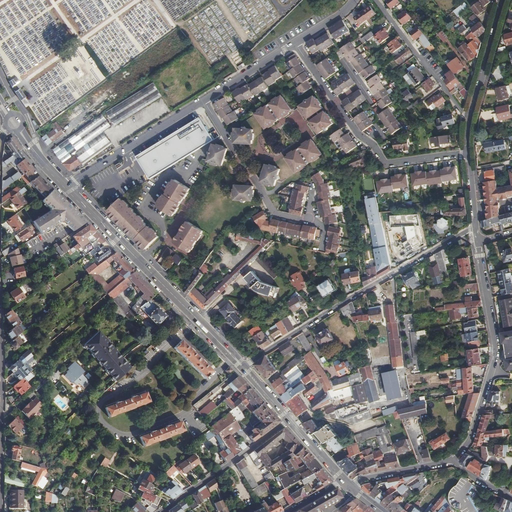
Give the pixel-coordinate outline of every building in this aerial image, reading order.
[(401,2),(399,0),(388,0),(387,1),(392,9),(401,2)] [(480,1),(473,7),(479,15),(486,9),(480,1)] [(457,15),(468,5),(464,2),(453,11),(457,15)] [(370,6),(363,12),(372,25),(374,24),(370,19),(377,14),(370,6)] [(413,18),(407,10),(399,17),(404,25),(413,18)] [(363,12),(355,18),(361,26),(367,21),(371,27),(372,25),(363,12)] [(474,13),(469,17),(474,23),(479,19),(474,13)] [(340,22),(336,24),(333,26),(329,29),(336,39),(343,35),(350,31),(344,20),(340,22)] [(482,23),(474,29),(479,36),(486,30),(486,29),(482,23)] [(477,55),(479,57),(481,48),(483,41),(479,36),(474,29),(472,27),(468,29),(464,24),(458,30),(464,38),(467,36),(472,42),(469,44),(469,45),(477,55)] [(421,29),(419,26),(411,33),(417,40),(425,34),(421,29)] [(388,31),(385,28),(375,36),(374,36),(376,40),(377,39),(381,44),(390,37),(386,32),(388,31)] [(443,31),(439,34),(444,41),(448,38),(443,31)] [(372,32),(362,39),(365,43),(374,36),(375,36),(372,32)] [(322,51),(328,47),(334,43),(328,33),(321,37),(315,41),(322,51)] [(402,40),(399,36),(389,44),(392,47),(390,49),(393,54),(399,49),(396,44),(402,40)] [(310,40),(307,42),(314,53),(320,49),(313,38),(310,40)] [(13,64),(20,74),(54,50),(54,47),(47,44),(46,41),(43,43),(45,46),(42,48),(40,47),(37,49),(35,47),(34,50),(42,49),(34,55),(32,59),(30,58),(30,55),(28,55),(27,51),(26,50),(25,53),(22,53),(23,57),(18,55),(16,57),(14,60),(12,60),(13,64)] [(341,49),(346,56),(356,49),(351,42),(341,49)] [(469,61),(477,55),(469,45),(464,49),(461,44),(457,47),(461,51),(462,51),(469,61)] [(104,76),(107,75),(90,45),(82,49),(94,71),(99,68),(104,76)] [(412,53),(409,48),(395,58),(401,66),(406,62),(404,59),(412,53)] [(348,59),(351,63),(361,56),(356,49),(346,56),(348,59)] [(288,62),(287,63),(291,69),(300,63),(301,62),(295,54),(286,59),(288,62)] [(352,62),(357,68),(367,61),(363,55),(361,56),(352,62)] [(450,60),(448,61),(457,73),(466,66),(459,58),(452,63),(450,60)] [(337,73),(332,66),(327,59),(317,65),(319,69),(322,72),(324,76),(327,80),(337,73)] [(357,68),(361,75),(363,74),(371,67),(367,61),(357,68)] [(305,70),(300,63),(291,69),(290,70),(294,77),(305,70)] [(269,70),(269,71),(276,80),(282,76),(276,66),(269,70)] [(363,74),(367,80),(377,73),(373,67),(371,67),(363,74)] [(417,67),(409,74),(417,85),(425,78),(417,67)] [(269,71),(263,75),(270,86),(276,81),(276,80),(269,71)] [(305,71),(295,78),(300,85),(307,80),(310,78),(305,71)] [(356,84),(349,74),(340,80),(347,90),(352,87),(356,84)] [(369,83),(373,89),(382,83),(383,82),(379,76),(369,83)] [(263,77),(256,81),(262,92),(269,87),(263,77)] [(430,79),(423,84),(429,92),(434,88),(433,87),(435,85),(430,79)] [(307,80),(300,85),(297,87),(302,94),(312,87),(307,80)] [(347,90),(340,80),(332,86),(339,96),(343,93),(347,90)] [(256,81),(249,85),(256,96),(262,92),(256,81)] [(117,127),(162,98),(152,82),(107,111),(117,127)] [(372,90),(376,96),(386,89),(382,83),(373,89),(372,90)] [(247,85),(240,89),(246,99),(247,100),(254,95),(247,85)] [(452,90),(451,91),(454,95),(460,90),(457,86),(452,90)] [(506,86),(497,89),(500,100),(509,97),(506,86)] [(20,87),(14,90),(19,99),(25,96),(20,87)] [(239,88),(232,93),(239,103),(246,99),(240,89),(239,88)] [(376,96),(380,102),(389,96),(391,95),(386,89),(376,96)] [(352,96),(358,106),(367,100),(360,90),(356,93),(352,96)] [(437,108),(445,102),(446,101),(440,94),(433,100),(432,98),(429,101),(432,105),(434,104),(437,108)] [(283,95),(255,114),(265,129),(268,127),(269,127),(275,123),(274,122),(284,116),(284,117),(290,113),(289,112),(292,110),(283,95)] [(315,96),(301,106),(303,109),(302,110),(306,115),(307,114),(309,118),(314,114),(316,118),(311,121),(313,124),(312,125),(316,130),(317,130),(319,133),(334,123),(326,111),(321,115),(318,111),(323,108),(315,96)] [(343,102),(349,112),(358,106),(352,96),(347,99),(343,102)] [(379,103),(383,109),(383,110),(394,103),(389,96),(380,102),(379,103)] [(114,131),(163,99),(162,98),(117,127),(113,129),(114,131)] [(214,105),(218,112),(229,105),(224,98),(214,105)] [(171,111),(163,99),(114,131),(122,143),(171,111)] [(407,109),(409,111),(419,103),(417,101),(407,109)] [(445,102),(437,108),(439,111),(447,105),(445,102)] [(223,118),(233,112),(229,105),(218,112),(222,119),(223,118)] [(511,114),(509,105),(497,108),(500,119),(511,116),(511,114)] [(378,114),(383,121),(394,114),(389,107),(378,114)] [(233,112),(223,118),(228,125),(239,119),(234,112),(233,112)] [(356,122),(359,125),(369,119),(364,112),(354,119),(356,122)] [(60,160),(63,164),(76,155),(75,153),(103,131),(111,125),(102,113),(86,125),(53,150),(56,155),(59,153),(63,158),(60,160)] [(383,121),(388,128),(398,121),(394,114),(383,121)] [(453,115),(443,118),(445,126),(456,123),(453,115)] [(201,117),(137,158),(150,179),(214,139),(201,117)] [(362,131),(373,124),(369,119),(359,125),(360,128),(362,131)] [(388,128),(392,135),(403,128),(398,121),(388,128)] [(42,138),(48,146),(65,132),(57,122),(52,125),(54,130),(42,138)] [(242,129),(236,129),(235,143),(253,144),(253,141),(254,141),(255,134),(253,134),(254,130),(247,129),(245,126),(242,129)] [(341,128),(331,136),(336,143),(339,140),(346,135),(341,128)] [(75,153),(76,155),(81,163),(111,141),(103,131),(75,153)] [(346,135),(339,140),(343,147),(353,140),(349,133),(346,135)] [(450,135),(432,137),(433,148),(443,147),(443,145),(451,144),(450,135)] [(3,150),(2,162),(19,151),(22,149),(13,137),(5,142),(11,151),(6,155),(3,150)] [(492,138),(485,139),(486,144),(484,144),(486,151),(487,151),(488,152),(506,148),(505,140),(495,141),(495,139),(492,139),(492,138)] [(288,155),(285,157),(295,172),(298,170),(299,171),(305,167),(304,166),(314,159),(314,160),(320,156),(319,155),(322,153),(313,139),(310,141),(309,140),(303,144),(304,145),(294,152),(293,151),(288,155)] [(409,139),(394,141),(395,149),(405,148),(405,150),(410,150),(409,139)] [(353,140),(343,147),(348,154),(358,146),(353,140)] [(228,149),(214,145),(209,161),(203,160),(200,164),(206,168),(209,162),(212,163),(212,165),(219,166),(219,165),(223,166),(228,149)] [(2,162),(2,172),(5,172),(5,165),(11,161),(15,166),(16,165),(23,174),(31,167),(23,157),(19,151),(2,162)] [(63,164),(70,172),(82,164),(81,163),(76,155),(63,164)] [(365,155),(350,160),(354,167),(362,163),(364,167),(371,163),(365,155)] [(271,184),(275,186),(277,180),(280,178),(278,175),(280,169),(276,167),(277,166),(270,164),(270,165),(266,164),(261,181),(264,182),(264,183),(271,185),(271,184)] [(506,169),(505,165),(486,169),(487,171),(486,171),(488,181),(497,180),(495,171),(506,169)] [(445,169),(442,170),(443,181),(459,179),(457,167),(453,167),(453,166),(445,167),(445,169)] [(23,174),(21,175),(20,176),(27,184),(38,176),(33,170),(31,167),(23,174)] [(488,181),(485,182),(488,219),(500,216),(499,200),(511,196),(511,169),(511,170),(511,177),(511,185),(497,189),(497,180),(488,181)] [(416,173),(411,173),(413,186),(429,184),(427,172),(427,171),(423,172),(423,170),(416,171),(416,173)] [(431,172),(427,172),(429,184),(429,185),(443,183),(443,181),(442,170),(431,171),(431,172)] [(319,171),(312,176),(315,181),(317,182),(318,182),(318,185),(325,183),(324,178),(319,171)] [(6,181),(2,181),(2,191),(20,176),(21,175),(18,172),(13,176),(13,175),(6,180),(6,181)] [(392,176),(392,179),(393,183),(394,183),(395,189),(409,187),(408,174),(403,175),(403,173),(396,174),(396,176),(392,176)] [(38,176),(27,184),(29,186),(31,184),(45,197),(52,190),(44,182),(38,176)] [(393,183),(392,179),(377,181),(379,194),(395,192),(395,189),(394,183),(393,183)] [(175,180),(157,206),(173,216),(175,214),(179,208),(178,207),(184,198),(185,199),(189,193),(188,193),(190,190),(175,180)] [(298,182),(296,189),(305,191),(308,192),(309,189),(309,186),(307,185),(308,182),(300,181),(298,182)] [(329,182),(325,183),(318,185),(317,185),(319,193),(330,190),(329,182)] [(247,200),(253,200),(253,186),(235,185),(235,189),(234,189),(234,196),(235,196),(235,200),(241,200),(243,203),(247,200)] [(2,204),(9,198),(18,191),(21,188),(20,187),(19,188),(17,186),(2,199),(2,204)] [(304,199),(305,191),(296,189),(294,189),(292,196),(304,199)] [(58,195),(52,190),(45,197),(42,200),(50,208),(50,210),(33,222),(36,227),(40,233),(41,234),(62,220),(73,231),(86,222),(69,206),(58,195)] [(330,190),(319,193),(321,201),(330,199),(332,198),(330,190)] [(18,191),(9,198),(17,209),(26,202),(18,191)] [(465,193),(460,193),(460,201),(447,202),(448,207),(443,208),(443,209),(441,209),(442,215),(467,213),(465,193)] [(304,199),(292,196),(290,204),(292,204),(302,207),(304,199)] [(378,266),(380,277),(386,273),(392,269),(381,212),(377,196),(365,198),(375,253),(378,266)] [(331,206),(330,199),(321,201),(318,201),(320,209),(331,206)] [(137,243),(143,248),(143,247),(146,250),(158,237),(156,235),(156,234),(152,229),(151,230),(148,227),(147,228),(145,226),(146,225),(143,222),(144,222),(139,217),(138,218),(133,212),(134,211),(131,209),(131,210),(128,207),(129,206),(124,202),(123,202),(120,200),(108,212),(111,215),(110,215),(115,220),(115,219),(117,218),(119,221),(118,222),(117,222),(120,225),(120,224),(126,230),(125,230),(130,235),(131,235),(134,237),(135,236),(138,238),(136,239),(136,240),(138,242),(137,243)] [(302,207),(292,204),(290,212),(302,215),(303,207),(302,207)] [(331,206),(320,209),(322,217),(325,216),(333,214),(331,206)] [(263,211),(253,217),(258,224),(266,219),(268,218),(263,211)] [(511,212),(501,215),(504,224),(511,221),(511,212)] [(10,223),(16,231),(23,225),(17,218),(18,217),(15,214),(7,221),(9,224),(10,223)] [(217,214),(214,220),(219,223),(223,218),(217,214)] [(333,214),(325,216),(327,224),(338,221),(336,214),(333,214)] [(500,216),(488,219),(482,220),(484,226),(499,222),(501,231),(505,230),(501,215),(500,216)] [(411,218),(394,221),(397,234),(403,233),(404,232),(404,230),(410,229),(409,225),(412,224),(411,218)] [(266,219),(258,224),(261,230),(270,231),(272,222),(267,221),(266,219)] [(272,222),(270,231),(277,233),(280,221),(272,219),(272,222)] [(449,222),(444,219),(439,221),(438,226),(442,230),(448,228),(449,222)] [(280,221),(277,233),(285,234),(288,223),(280,221)] [(183,228),(199,237),(203,232),(188,222),(186,225),(183,228)] [(288,223),(285,234),(293,236),(296,225),(288,223)] [(75,241),(73,243),(75,246),(78,244),(95,231),(92,228),(89,225),(73,236),(75,241)] [(296,225),(293,236),(301,238),(301,237),(304,226),(296,225)] [(304,226),(301,237),(309,238),(312,227),(304,225),(304,226)] [(342,229),(330,226),(329,231),(329,234),(330,234),(340,236),(342,229)] [(34,237),(40,233),(36,227),(33,230),(34,232),(31,234),(34,237)] [(312,227),(309,238),(315,240),(316,235),(319,236),(320,230),(317,229),(317,228),(312,227)] [(25,228),(14,236),(18,242),(21,240),(22,241),(30,236),(28,233),(30,231),(29,229),(26,231),(25,228)] [(189,253),(199,237),(183,228),(179,234),(180,234),(181,235),(180,238),(178,237),(177,236),(176,239),(174,243),(189,253)] [(95,231),(78,244),(80,247),(89,241),(91,243),(91,244),(86,247),(88,251),(85,253),(86,254),(90,251),(100,244),(101,245),(105,241),(100,235),(95,231)] [(263,238),(240,233),(238,239),(262,244),(263,238)] [(340,236),(330,234),(329,239),(328,242),(340,245),(342,237),(340,236)] [(276,241),(263,238),(262,244),(267,249),(276,241)] [(59,241),(53,245),(60,255),(69,249),(64,242),(61,244),(59,241)] [(340,245),(328,242),(327,247),(326,252),(333,253),(338,253),(340,245)] [(104,250),(101,245),(100,244),(90,251),(97,261),(108,253),(106,249),(104,250)] [(267,249),(262,244),(230,275),(235,280),(256,260),(261,255),(267,249)] [(18,247),(8,254),(8,256),(10,256),(12,266),(23,263),(21,254),(19,254),(18,247)] [(170,258),(173,249),(167,247),(164,256),(170,258)] [(448,247),(442,250),(445,258),(449,258),(451,255),(448,247)] [(511,249),(503,252),(505,262),(511,260),(511,249)] [(442,250),(436,253),(440,270),(432,273),(436,287),(452,283),(445,258),(442,250)] [(134,270),(123,259),(116,251),(97,266),(88,273),(107,294),(134,270)] [(176,255),(172,260),(179,265),(183,260),(176,255)] [(261,255),(256,260),(275,279),(280,274),(261,255)] [(460,259),(462,268),(471,266),(470,257),(460,259)] [(335,258),(329,264),(335,273),(339,270),(335,258)] [(378,266),(373,267),(374,271),(374,272),(371,273),(368,258),(366,258),(369,276),(370,282),(375,279),(380,277),(378,266)] [(168,261),(162,267),(167,272),(175,264),(172,261),(171,263),(168,261)] [(94,263),(86,269),(88,273),(97,266),(94,263)] [(462,268),(463,276),(473,274),(471,266),(462,268)] [(22,267),(14,269),(15,278),(24,276),(22,267)] [(500,277),(509,276),(509,273),(508,273),(508,270),(510,270),(510,268),(499,271),(500,277)] [(134,270),(107,294),(118,305),(124,311),(122,313),(125,316),(128,320),(140,308),(144,304),(142,302),(139,304),(137,302),(132,307),(133,308),(131,309),(119,294),(132,282),(138,288),(136,289),(141,297),(146,302),(149,299),(156,293),(145,281),(134,270)] [(185,289),(190,295),(195,288),(204,274),(198,270),(185,289)] [(199,292),(193,298),(197,301),(205,310),(235,280),(230,275),(226,270),(221,275),(224,278),(223,279),(225,281),(216,289),(214,287),(206,295),(202,291),(200,293),(199,292)] [(295,278),(292,280),(295,286),(297,285),(299,289),(305,286),(303,283),(305,282),(304,281),(306,280),(300,270),(293,274),(295,278)] [(415,270),(404,276),(406,278),(405,279),(406,283),(408,282),(409,285),(412,284),(414,290),(424,289),(419,280),(415,270)] [(253,271),(245,278),(256,290),(260,293),(276,297),(279,287),(267,283),(263,281),(253,271)] [(360,271),(352,272),(354,282),(362,280),(360,271)] [(352,272),(344,274),(346,284),(350,283),(351,289),(355,288),(354,282),(352,272)] [(510,279),(509,276),(500,277),(501,284),(502,284),(511,282),(511,280),(510,281),(509,279),(510,279)] [(330,278),(319,285),(325,296),(337,289),(330,278)] [(511,293),(511,282),(502,284),(504,295),(511,293)] [(469,284),(470,291),(478,291),(478,283),(469,284)] [(9,286),(2,288),(3,294),(15,286),(13,284),(9,286)] [(17,288),(10,294),(16,303),(24,297),(17,288)] [(190,295),(193,298),(199,292),(195,288),(190,295)] [(297,297),(290,301),(295,311),(302,307),(301,305),(308,302),(301,295),(297,298),(297,297)] [(447,307),(436,308),(437,311),(450,309),(478,306),(483,306),(482,300),(473,301),(473,296),(467,296),(467,302),(447,305),(447,307)] [(511,298),(501,300),(505,327),(511,325),(511,298)] [(144,304),(140,308),(157,325),(166,316),(149,299),(146,302),(144,304)] [(353,301),(349,303),(353,313),(356,322),(371,319),(370,311),(368,312),(369,313),(358,315),(353,301)] [(238,312),(230,303),(223,310),(229,317),(228,318),(236,327),(244,321),(237,313),(238,312)] [(341,308),(346,317),(353,313),(349,303),(341,308)] [(386,305),(394,367),(404,365),(401,337),(399,338),(397,320),(396,321),(394,304),(386,305)] [(124,311),(118,305),(109,314),(117,324),(125,316),(122,313),(124,311)] [(369,308),(370,311),(371,319),(372,321),(374,321),(374,319),(383,317),(382,305),(369,308)] [(450,309),(451,320),(462,319),(461,314),(470,313),(470,318),(479,317),(478,306),(450,309)] [(5,315),(9,321),(17,315),(18,314),(17,311),(13,314),(11,310),(5,315)] [(17,315),(9,321),(14,327),(18,324),(20,323),(18,319),(19,318),(17,315)] [(288,317),(272,327),(274,330),(271,331),(275,337),(283,332),(285,335),(295,328),(288,317)] [(466,324),(467,333),(479,331),(477,321),(469,322),(469,323),(466,324)] [(14,327),(7,333),(11,339),(22,330),(21,328),(22,328),(21,326),(20,327),(18,324),(14,327)] [(258,324),(251,330),(256,337),(255,337),(264,348),(273,342),(268,336),(271,334),(269,331),(268,332),(267,331),(266,331),(265,329),(263,330),(258,324)] [(27,328),(9,342),(14,348),(23,341),(21,338),(20,339),(19,337),(28,330),(27,328)] [(324,345),(335,338),(328,328),(317,335),(324,345)] [(425,330),(417,332),(418,342),(421,341),(420,335),(426,334),(425,330)] [(479,331),(467,333),(469,342),(471,341),(472,346),(479,345),(478,340),(480,340),(479,331)] [(511,331),(504,333),(504,334),(503,334),(507,357),(510,356),(510,360),(508,360),(509,370),(511,369),(511,331)] [(304,332),(298,335),(308,352),(311,351),(314,348),(304,332)] [(417,332),(411,333),(414,359),(420,358),(418,342),(417,332)] [(97,333),(83,346),(85,348),(83,351),(84,353),(87,355),(90,354),(117,382),(131,370),(127,364),(126,365),(122,361),(123,360),(104,340),(103,341),(101,339),(102,338),(97,333)] [(290,340),(280,347),(285,355),(295,349),(290,340)] [(181,341),(174,348),(205,378),(212,371),(204,363),(201,360),(192,352),(193,351),(190,348),(189,349),(181,341)] [(388,348),(367,352),(369,359),(389,354),(388,348)] [(482,355),(480,348),(469,350),(470,357),(482,355)] [(327,373),(311,351),(308,352),(304,355),(314,370),(320,378),(327,373)] [(36,354),(27,361),(29,364),(38,357),(36,354)] [(267,354),(255,364),(262,371),(268,378),(278,370),(274,365),(267,354)] [(274,386),(276,388),(288,379),(285,375),(286,373),(301,362),(305,359),(303,355),(299,357),(298,356),(288,364),(289,366),(282,372),(283,373),(280,376),(281,377),(278,380),(277,379),(276,379),(275,380),(276,381),(273,383),(274,386)] [(482,355),(470,357),(471,365),(483,363),(482,355)] [(9,368),(13,373),(23,364),(27,361),(24,358),(20,361),(19,359),(9,368)] [(313,371),(305,359),(301,362),(309,374),(313,371)] [(84,372),(73,362),(66,369),(68,370),(65,373),(67,374),(63,378),(71,386),(73,384),(76,386),(78,384),(83,388),(88,383),(81,375),(84,372)] [(345,362),(338,365),(340,370),(338,370),(341,375),(350,371),(345,362)] [(13,373),(11,375),(13,378),(16,376),(20,381),(23,379),(30,373),(23,364),(13,373)] [(371,364),(359,368),(360,372),(361,377),(364,376),(371,402),(381,399),(371,364)] [(464,368),(465,378),(473,377),(472,367),(464,368)] [(320,378),(314,370),(313,371),(309,374),(304,378),(303,379),(307,384),(313,380),(315,382),(320,378)] [(397,370),(385,373),(391,399),(403,396),(397,370)] [(360,372),(333,380),(336,385),(350,381),(352,383),(363,381),(361,377),(360,372)] [(288,379),(276,388),(279,391),(282,395),(290,390),(289,389),(292,387),(303,379),(304,378),(302,375),(296,379),(297,380),(293,382),(286,373),(285,375),(288,379)] [(318,401),(314,407),(316,410),(333,401),(333,398),(328,391),(334,388),(327,373),(320,378),(327,392),(323,394),(326,397),(318,401)] [(238,375),(226,387),(225,391),(226,392),(223,395),(226,398),(227,397),(237,389),(245,382),(242,379),(238,375)] [(473,377),(465,378),(466,385),(474,384),(473,377)] [(20,381),(14,387),(21,395),(30,387),(26,383),(23,379),(20,381)] [(247,385),(245,382),(237,389),(241,393),(237,397),(238,398),(232,403),(227,397),(226,398),(223,400),(231,410),(236,406),(241,402),(244,399),(245,398),(242,395),(250,388),(247,385)] [(307,388),(304,390),(306,393),(305,394),(307,397),(319,388),(315,382),(307,388)] [(363,382),(351,385),(353,390),(355,396),(357,402),(368,400),(363,382)] [(58,383),(54,387),(62,394),(65,391),(61,387),(61,386),(58,383)] [(285,399),(287,402),(298,394),(304,390),(307,388),(303,383),(295,389),(292,387),(289,389),(290,390),(282,395),(285,399)] [(474,384),(466,385),(467,393),(475,392),(475,393),(481,392),(482,388),(475,389),(474,384)] [(353,390),(351,385),(335,389),(334,388),(328,391),(333,398),(353,390)] [(255,394),(250,388),(242,395),(245,398),(244,399),(255,409),(263,403),(255,394)] [(491,391),(487,403),(491,403),(491,404),(492,404),(493,406),(494,406),(495,405),(496,403),(499,403),(500,391),(491,391)] [(109,417),(149,402),(146,392),(135,396),(131,397),(131,398),(119,402),(116,403),(116,404),(105,408),(109,417)] [(481,392),(475,393),(472,393),(463,418),(468,417),(473,416),(477,404),(481,392)] [(298,416),(309,408),(298,394),(287,402),(292,409),(298,416)] [(353,403),(337,411),(340,417),(345,419),(370,410),(369,403),(368,400),(357,402),(355,396),(351,398),(353,403)] [(263,403),(255,409),(244,399),(241,402),(252,412),(253,411),(262,423),(254,429),(260,436),(266,431),(279,421),(269,410),(263,403)] [(28,419),(39,408),(31,400),(20,411),(28,419)] [(212,402),(198,413),(202,418),(216,406),(212,402)] [(428,403),(399,409),(401,418),(420,414),(423,422),(429,421),(428,403)] [(245,417),(236,406),(231,410),(210,427),(211,429),(215,435),(217,433),(234,456),(247,446),(243,442),(242,441),(237,445),(230,435),(241,427),(237,422),(245,417)] [(334,406),(326,409),(328,413),(329,413),(330,416),(333,415),(333,416),(340,417),(337,411),(334,406)] [(401,418),(399,409),(393,412),(395,418),(397,417),(399,424),(403,423),(401,418)] [(370,410),(345,419),(351,422),(352,422),(353,423),(372,416),(370,410)] [(478,432),(487,432),(486,430),(487,428),(489,429),(489,427),(487,427),(490,418),(498,418),(498,414),(484,415),(478,432)] [(19,415),(8,426),(16,434),(22,427),(24,429),(26,428),(19,415)] [(313,419),(303,423),(308,428),(313,434),(316,432),(324,428),(322,426),(321,426),(319,424),(317,425),(313,419)] [(144,445),(184,430),(181,421),(171,425),(170,425),(166,426),(166,427),(155,431),(154,430),(151,432),(151,433),(141,436),(144,445)] [(324,428),(316,432),(326,442),(327,441),(336,435),(338,434),(328,423),(324,428)] [(377,427),(355,435),(357,442),(358,442),(377,436),(384,434),(390,432),(387,425),(378,428),(377,427)] [(279,431),(266,441),(249,454),(256,466),(260,463),(256,458),(258,457),(268,471),(276,466),(291,456),(302,447),(285,427),(279,431)] [(511,435),(509,430),(504,430),(504,428),(494,429),(494,431),(487,432),(478,432),(476,441),(473,444),(480,445),(484,446),(485,437),(511,435)] [(215,435),(211,429),(208,431),(211,436),(214,435),(222,446),(221,446),(224,451),(220,454),(226,462),(229,460),(234,456),(217,433),(215,435)] [(260,436),(254,429),(252,430),(254,432),(249,436),(254,441),(260,436)] [(434,436),(430,438),(435,448),(452,438),(449,432),(436,439),(434,436)] [(384,434),(377,436),(379,442),(382,442),(382,444),(380,444),(383,452),(385,458),(387,461),(389,469),(395,467),(402,466),(395,448),(394,449),(392,445),(389,446),(384,434)] [(336,435),(327,441),(331,445),(333,445),(333,447),(337,452),(344,446),(346,445),(336,435)] [(407,439),(396,444),(400,454),(411,449),(407,439)] [(336,461),(338,463),(347,456),(356,453),(359,452),(362,457),(363,457),(365,455),(363,451),(361,452),(358,442),(357,442),(348,444),(350,450),(346,453),(346,452),(334,459),(336,461)] [(22,446),(12,444),(11,450),(13,451),(13,455),(14,455),(13,457),(19,459),(22,446)] [(489,446),(490,455),(491,455),(496,456),(501,456),(507,456),(507,452),(505,452),(505,445),(496,444),(496,448),(490,447),(489,446)] [(116,450),(111,447),(100,465),(105,468),(116,450)] [(291,456),(276,466),(280,471),(283,468),(285,471),(296,468),(292,459),(297,456),(300,462),(308,455),(306,453),(307,452),(305,450),(302,447),(291,456)] [(372,447),(365,450),(367,454),(365,455),(363,457),(366,460),(365,461),(366,463),(367,463),(371,473),(376,472),(381,470),(374,453),(372,447)] [(429,448),(422,450),(424,456),(425,461),(428,460),(433,459),(429,448)] [(473,455),(483,459),(484,455),(475,452),(469,449),(466,453),(470,454),(473,455)] [(377,452),(374,453),(381,470),(383,470),(387,469),(389,469),(387,461),(382,462),(381,460),(385,458),(383,452),(378,454),(377,452)] [(366,463),(365,461),(359,467),(351,459),(357,455),(356,453),(347,456),(338,463),(350,476),(351,475),(354,480),(358,476),(371,473),(367,463),(366,463)] [(469,460),(470,454),(466,453),(460,461),(463,465),(467,467),(468,468),(470,461),(469,460)] [(194,454),(186,460),(191,467),(200,462),(194,454)] [(283,471),(277,476),(283,488),(286,487),(302,478),(321,469),(316,463),(313,458),(304,464),(308,469),(294,475),(293,474),(287,477),(283,471)] [(482,476),(483,464),(473,458),(471,460),(470,460),(470,461),(468,468),(482,476)] [(242,459),(236,463),(252,489),(257,486),(245,466),(246,466),(242,459)] [(191,467),(186,460),(179,465),(184,472),(191,467)] [(46,470),(22,463),(20,467),(38,473),(31,485),(36,487),(37,486),(40,488),(42,486),(43,486),(46,483),(45,483),(50,475),(47,472),(46,470)] [(165,472),(169,476),(177,469),(173,464),(165,472)] [(321,469),(302,478),(305,483),(316,477),(319,482),(318,483),(318,485),(314,487),(316,491),(320,488),(331,482),(328,477),(321,469)] [(403,475),(403,476),(406,481),(406,482),(407,484),(418,475),(417,473),(417,472),(403,475)] [(269,473),(263,477),(266,481),(273,478),(269,473)] [(213,480),(216,488),(225,482),(221,474),(213,480)] [(143,479),(139,486),(149,492),(152,488),(153,489),(155,487),(150,484),(155,479),(155,478),(155,477),(153,476),(152,477),(149,475),(146,481),(143,479)] [(21,480),(5,476),(5,483),(19,486),(21,480)] [(403,476),(388,479),(389,481),(391,485),(391,487),(386,491),(385,491),(382,492),(376,499),(381,503),(386,497),(403,484),(406,482),(406,481),(403,476)] [(172,480),(171,478),(168,481),(172,485),(167,489),(165,488),(161,491),(172,499),(175,497),(181,493),(183,491),(181,489),(176,484),(173,479),(172,480)] [(379,484),(378,485),(375,488),(370,494),(376,499),(382,492),(382,491),(382,490),(378,488),(381,484),(385,483),(389,481),(388,479),(378,481),(379,484)] [(205,485),(209,494),(217,488),(216,488),(213,480),(210,482),(205,485)] [(257,486),(252,489),(251,490),(255,496),(267,488),(263,482),(257,486)] [(370,494),(375,488),(372,485),(369,483),(368,483),(365,484),(362,485),(362,488),(370,494)] [(139,486),(135,484),(134,486),(135,487),(138,488),(137,489),(141,491),(139,495),(141,497),(144,500),(144,502),(150,507),(151,503),(156,506),(160,498),(156,495),(155,497),(150,494),(150,493),(154,495),(154,494),(149,492),(139,486)] [(405,486),(403,484),(386,497),(381,503),(387,507),(396,496),(395,494),(398,491),(401,493),(405,489),(407,487),(408,486),(407,484),(405,486)] [(54,485),(48,493),(51,494),(57,496),(61,490),(54,485)] [(209,494),(205,485),(200,488),(196,491),(201,501),(209,494)] [(485,511),(475,494),(472,489),(470,487),(468,486),(466,485),(460,485),(458,485),(456,486),(454,488),(453,489),(452,491),(451,493),(450,496),(450,498),(451,500),(452,502),(453,504),(455,506),(457,507),(459,508),(461,511),(485,511)] [(286,487),(283,488),(272,495),(275,499),(276,501),(284,495),(289,505),(294,502),(290,494),(286,487)] [(294,502),(294,503),(300,500),(307,496),(302,487),(290,494),(294,502)] [(336,488),(298,510),(299,511),(320,511),(320,510),(342,498),(336,488)] [(116,489),(110,500),(119,503),(124,494),(116,489)] [(396,496),(387,507),(393,511),(401,511),(405,507),(399,502),(404,496),(410,501),(411,500),(408,497),(411,495),(405,489),(401,493),(399,495),(398,494),(396,496)] [(24,491),(10,491),(10,509),(24,509),(24,491)] [(196,491),(191,494),(197,506),(202,503),(201,501),(196,491)] [(428,511),(430,510),(441,498),(439,496),(430,504),(423,511),(428,511)] [(437,511),(446,502),(442,496),(441,498),(430,510),(432,511),(437,511)] [(355,499),(353,498),(339,510),(340,511),(345,511),(349,508),(351,510),(358,501),(355,499)] [(508,500),(503,498),(502,502),(499,500),(497,505),(504,509),(508,500)] [(263,500),(259,502),(263,507),(265,511),(279,511),(282,510),(276,501),(275,499),(271,502),(272,503),(267,506),(263,500)] [(175,506),(168,511),(182,511),(179,508),(185,504),(184,503),(183,500),(175,506)] [(224,504),(221,500),(213,503),(217,511),(221,510),(221,511),(227,511),(226,509),(224,504)] [(224,504),(226,509),(228,508),(228,509),(233,507),(232,506),(234,505),(232,500),(224,504)] [(143,511),(147,509),(138,501),(130,509),(134,511),(143,511)] [(361,504),(358,501),(351,510),(348,511),(361,511),(365,506),(361,504)] [(405,507),(401,511),(413,511),(417,508),(413,505),(409,502),(405,507)] [(444,511),(449,506),(446,502),(437,511),(444,511)]
